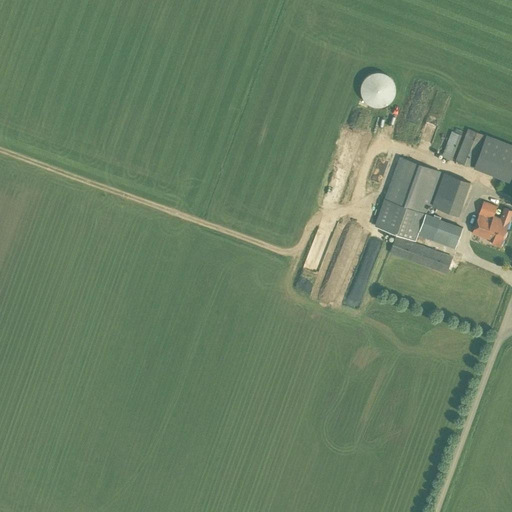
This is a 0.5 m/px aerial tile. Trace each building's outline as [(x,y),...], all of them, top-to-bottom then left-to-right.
[(419,87),(413,105),(422,108),(429,90),(419,87)] [(385,136),(385,132),(384,129),(382,126),(379,123),(377,121),(374,120),(371,119),(368,119),(364,120),(361,121),(359,122),(356,125),(354,127),(353,131),(352,134),(352,136),(352,139),(353,143),(355,146),(357,148),(359,150),(363,151),(366,152),(369,152),(371,152),(375,151),(378,150),(380,148),(382,146),(384,143),(385,139),(385,136)] [(465,136),(455,160),(473,167),(482,143),(485,135),(468,128),(465,136)] [(461,134),(462,130),(457,129),(456,132),(452,130),(442,156),(452,160),(462,134),(461,134)] [(455,248),(463,227),(425,213),(441,171),(399,156),(374,225),(415,240),(418,234),(455,248)] [(459,215),(471,182),(443,172),(431,206),(459,215)] [(483,200),(479,214),(472,233),(492,240),(491,243),(500,246),(509,221),(511,212),(511,210),(504,207),(501,218),(494,216),(497,205),(483,200)] [(320,225),(307,261),(323,267),(336,231),(320,225)] [(453,258),(395,237),(386,260),(445,281),(453,258)] [(334,269),(325,297),(336,301),(346,273),(334,269)] [(305,273),(301,288),(314,291),(318,276),(305,273)]
